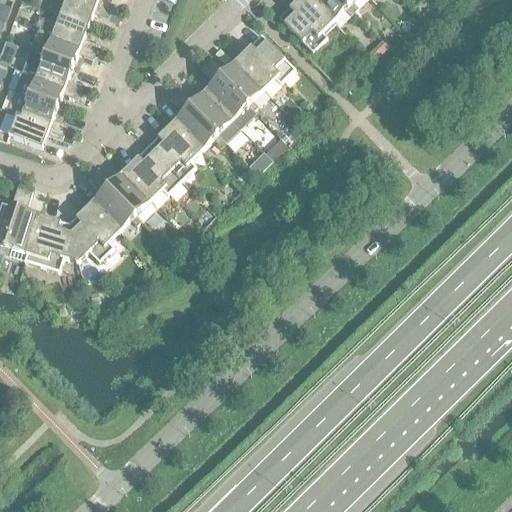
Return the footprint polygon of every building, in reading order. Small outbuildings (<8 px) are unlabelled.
[(108,23),(111,15),(71,0),(61,0),(55,17),(89,30),(94,17),(108,23)] [(100,2),(100,0),(71,0),(111,15),(114,8),(100,2)] [(322,36),(333,25),(308,0),(300,0),(289,12),(294,17),(284,27),(313,56),(328,41),(322,36)] [(308,0),(333,25),(345,14),(350,19),(354,15),(339,0),(308,0)] [(353,6),(358,0),(339,0),(354,15),(358,11),(353,6)] [(84,43),(89,30),(55,17),(47,37),(96,56),(99,48),(84,43)] [(93,63),(96,56),(47,37),(39,57),(73,70),(78,57),(93,63)] [(235,65),(264,94),(275,83),(280,88),(295,73),(266,44),(256,54),(251,49),(235,65)] [(374,64),(387,51),(381,44),(367,57),(374,64)] [(2,54),(0,59),(0,65),(7,68),(11,58),(2,54)] [(32,77),(80,96),(83,89),(68,83),(73,70),(39,57),(32,77)] [(253,105),(264,94),(235,65),(226,74),(212,60),(206,66),(254,114),(258,110),(253,105)] [(250,118),(254,114),(206,66),(200,71),(214,85),(204,95),(233,124),(244,113),(250,118)] [(77,103),(80,96),(32,77),(24,98),(58,110),(63,98),(77,103)] [(222,135),(233,124),(204,95),(195,104),(181,90),(175,96),(223,145),(227,140),(222,135)] [(219,149),(223,145),(175,96),(169,101),(183,116),(174,125),(202,154),(214,143),(219,149)] [(53,123),(58,110),(24,98),(16,118),(65,136),(68,129),(53,123)] [(62,144),(65,136),(16,118),(8,139),(42,151),(47,138),(62,144)] [(163,146),(153,156),(182,185),(196,171),(191,165),(202,154),(174,125),(158,141),(163,146)] [(168,199),(182,185),(153,156),(143,165),(138,160),(122,176),(151,205),(162,194),(168,199)] [(141,225),(145,221),(156,210),(151,205),(122,176),(113,185),(99,171),(93,177),(141,225)] [(137,229),(141,225),(93,177),(87,182),(101,196),(91,206),(120,235),(131,224),(137,229)] [(11,209),(0,205),(0,248),(1,249),(0,250),(0,256),(4,258),(25,193),(17,190),(11,209)] [(33,195),(25,193),(4,258),(9,260),(12,252),(27,257),(39,218),(26,214),(33,195)] [(81,227),(71,236),(78,266),(89,256),(99,266),(114,252),(109,246),(120,235),(91,206),(76,222),(81,227)] [(64,262),(78,266),(71,236),(58,232),(61,225),(39,218),(27,257),(24,264),(60,276),(64,262)]
